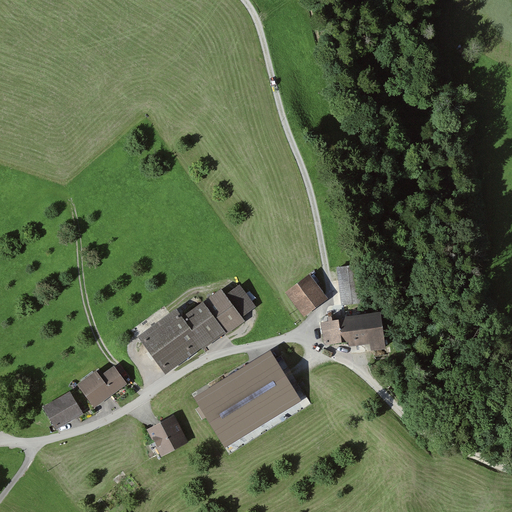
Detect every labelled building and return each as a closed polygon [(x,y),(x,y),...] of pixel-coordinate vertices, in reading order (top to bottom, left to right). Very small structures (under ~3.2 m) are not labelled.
[(357,265),(337,267),(341,305),(362,303),(357,265)] [(329,298),(310,274),(285,292),(304,317),(329,298)] [(177,309),(139,336),(167,374),(203,348),(204,349),(225,334),(226,336),(246,321),(242,317),(256,307),(240,285),(226,295),(222,289),(183,317),(177,309)] [(328,321),(321,322),(324,343),(327,345),(348,342),(348,348),(370,345),(371,351),(386,349),(381,311),(344,317),(345,319),(334,320),(334,316),(328,317),(328,321)] [(194,397),(225,448),(302,401),(271,350),(194,397)] [(97,370),(77,384),(95,408),(128,384),(115,365),(100,375),(97,370)] [(70,390),(43,406),(57,430),(84,414),(70,390)] [(174,415),(147,429),(161,457),(189,442),(174,415)]
